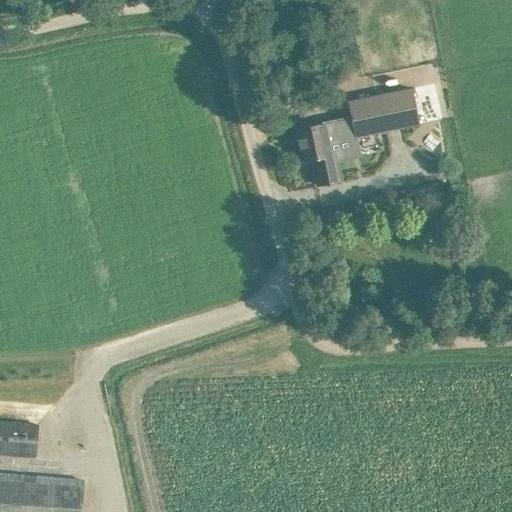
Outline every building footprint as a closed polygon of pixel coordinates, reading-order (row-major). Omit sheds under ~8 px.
[(348,101),(355,137),(418,124),(411,88),(348,101)] [(341,137),(338,120),(297,129),(303,161),(312,159),(317,185),(340,180),(335,153),(329,155),(326,140),(341,137)] [(400,213),(396,191),(370,197),(377,229),(390,226),(388,216),(400,213)] [(0,454),(35,457),(38,425),(0,421),(0,454)] [(0,511),(80,511),(83,480),(0,474),(0,511)]
